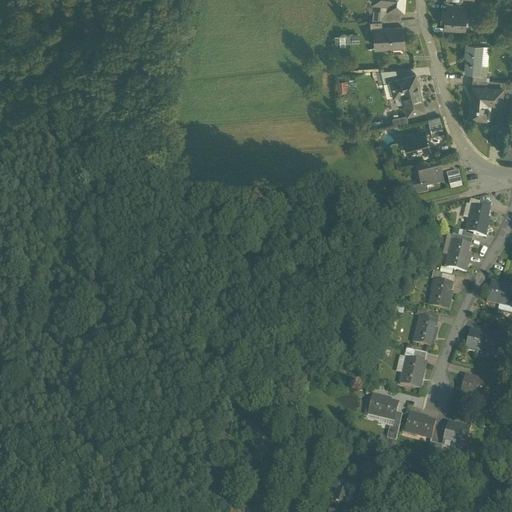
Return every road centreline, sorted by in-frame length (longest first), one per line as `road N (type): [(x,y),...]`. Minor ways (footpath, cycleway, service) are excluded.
road 1 (residential): [(511,175),(469,153),(457,135),(422,0)]
road 2 (residential): [(511,220),(449,344),(434,403)]
